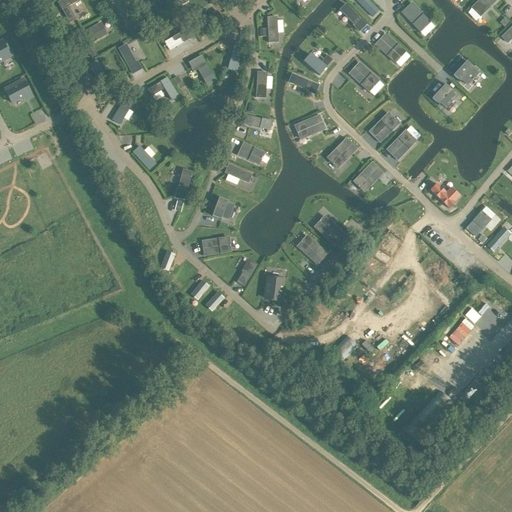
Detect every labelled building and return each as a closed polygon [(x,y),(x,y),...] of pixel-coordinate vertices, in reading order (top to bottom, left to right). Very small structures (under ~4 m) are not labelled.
[(78,0),(59,0),(58,1),(69,22),(76,18),(69,5),(78,0)] [(356,0),(373,17),(379,11),(367,0),(356,0)] [(481,0),(473,8),(481,17),(497,0),(481,0)] [(172,3),(176,10),(180,8),(177,1),(172,3)] [(402,13),(420,32),(430,22),(412,4),(402,13)] [(366,25),(347,5),(340,11),(356,27),(355,27),(359,32),(366,25)] [(217,9),(195,22),(200,30),(222,17),(217,9)] [(276,17),(267,18),(269,43),(270,43),(270,42),(278,41),(276,17)] [(506,19),(501,23),(505,27),(509,22),(506,19)] [(107,34),(100,22),(77,34),(84,46),(107,34)] [(189,28),(165,42),(170,50),(193,36),(189,28)] [(508,44),(511,39),(511,28),(502,38),(508,44)] [(376,45),(395,63),(405,52),(385,35),(376,45)] [(0,62),(11,57),(7,51),(9,50),(4,41),(0,42),(0,62)] [(243,44),(234,41),(226,69),(236,71),(243,44)] [(127,43),(118,48),(133,74),(143,69),(138,60),(136,61),(127,43)] [(102,63),(107,60),(104,55),(99,58),(102,63)] [(215,80),(200,55),(188,62),(193,71),(197,69),(206,85),(215,80)] [(310,55),(304,62),(319,76),(333,60),(327,55),(320,64),(310,55)] [(107,81),(95,59),(87,64),(99,86),(107,81)] [(467,61),(453,76),(460,82),(462,80),(467,85),(477,74),(472,70),(474,68),(467,61)] [(349,74),(369,92),(378,81),(359,64),(349,74)] [(266,73),(258,73),(256,98),(257,98),(257,97),(265,97),(266,73)] [(319,86),(293,75),(289,83),(309,91),(309,92),(315,95),(319,86)] [(178,96),(166,77),(159,81),(159,82),(147,89),(150,95),(163,88),(171,100),(178,96)] [(173,80),(176,86),(182,83),(178,77),(173,80)] [(28,99),(32,96),(23,80),(5,90),(12,103),(26,96),(28,99)] [(452,91),(445,84),(432,99),(439,105),(441,103),(446,108),(456,97),(451,93),(452,91)] [(131,103),(124,99),(111,120),(118,124),(131,103)] [(380,143),(398,124),(388,114),(370,133),(380,143)] [(261,119),(245,115),(243,124),(259,128),(270,131),(273,121),(262,118),(261,119)] [(319,116),(295,126),(301,139),(325,129),(319,116)] [(397,160),(416,142),(405,132),(387,150),(397,160)] [(346,140),(328,158),(338,168),(356,150),(346,140)] [(238,155),(258,165),(264,153),(243,144),(238,155)] [(138,149),(133,154),(148,171),(154,166),(138,149)] [(236,157),(228,153),(226,159),(233,162),(236,157)] [(364,192),(382,173),(372,163),(354,182),(364,192)] [(229,165),(225,173),(247,183),(251,175),(252,176),(229,165)] [(191,171),(181,169),(176,188),(175,188),(173,197),(183,200),(191,171)] [(132,174),(118,184),(124,193),(138,184),(132,174)] [(431,191),(449,209),(455,203),(455,202),(460,197),(451,188),(446,194),(437,184),(431,191)] [(139,189),(125,198),(131,208),(146,199),(139,189)] [(219,198),(212,217),(221,220),(222,218),(228,220),(233,206),(227,204),(228,202),(219,198)] [(175,211),(181,212),(183,202),(177,201),(175,211)] [(137,221),(152,213),(146,202),(131,210),(137,221)] [(491,221),(487,217),(487,216),(485,214),(485,215),(482,213),(467,229),(476,238),(491,221)] [(138,226),(144,237),(159,228),(153,217),(138,226)] [(335,245),(344,235),(324,217),(315,228),(335,245)] [(506,231),(504,228),(487,246),(494,252),(507,238),(511,234),(507,230),(506,231)] [(297,245),(308,233),(303,229),(293,241),(297,245)] [(152,252),(166,243),(160,232),(145,241),(152,252)] [(483,235),(479,240),(483,244),(488,239),(483,235)] [(326,254),(307,237),(298,247),(317,265),(326,254)] [(204,256),(230,252),(228,238),(202,242),(204,256)] [(173,261),(175,255),(167,252),(165,258),(166,258),(163,265),(169,267),(172,260),(173,261)] [(241,271),(243,272),(236,283),(244,287),(257,265),(256,266),(249,262),(244,272),(242,271),(241,271)] [(281,301),(283,281),(268,279),(265,299),(281,301)] [(205,291),(209,286),(202,281),(198,286),(199,287),(194,293),(199,297),(204,291),(205,291)] [(220,303),(224,298),(218,293),(213,298),(214,298),(209,304),(214,308),(219,302),(220,303)] [(468,310),(475,316),(490,300),(484,294),(468,310)] [(235,305),(221,316),(228,325),(242,315),(235,305)] [(241,337),(253,325),(245,316),(232,328),(241,337)] [(466,319),(459,326),(467,334),(474,328),(466,319)] [(255,326),(246,340),(256,346),(265,332),(255,326)] [(347,336),(332,350),(343,361),(358,347),(347,336)] [(423,397),(438,381),(433,376),(417,393),(422,397),(423,397)] [(438,381),(423,397),(431,404),(441,393),(447,386),(440,379),(438,381)] [(441,393),(431,404),(404,431),(422,448),(458,408),(441,393)]
